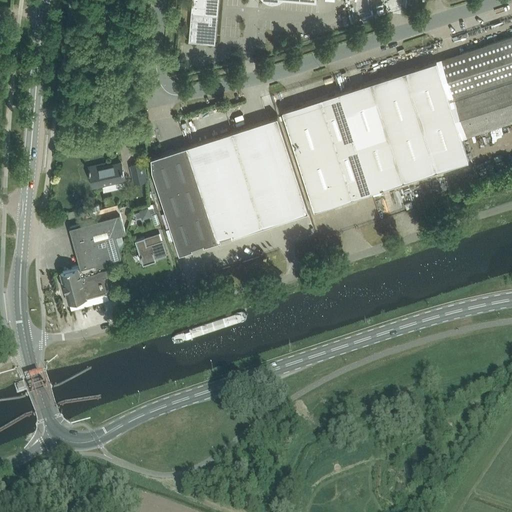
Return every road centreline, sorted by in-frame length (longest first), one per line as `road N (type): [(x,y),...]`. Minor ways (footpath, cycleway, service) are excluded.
road 1 (secondary): [(511,300),(146,414),(97,440),(81,444),(58,435)]
road 2 (unclassified): [(511,3),(166,110),(152,81),(159,0)]
road 3 (unclassified): [(26,348),(409,239)]
road 4 (secondary): [(26,203),(43,0)]
road 5 (secondary): [(26,348),(26,203)]
road 6 (track): [(445,511),(511,404)]
